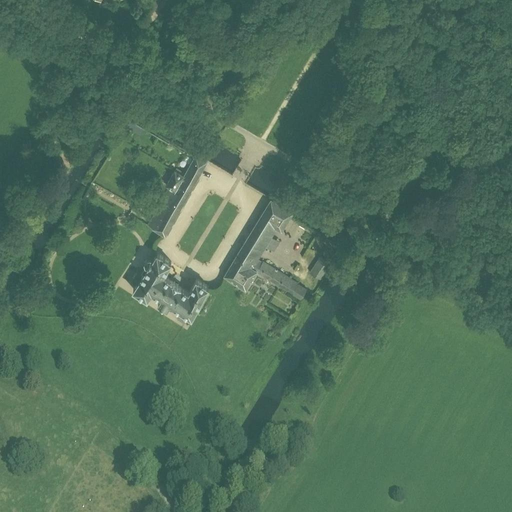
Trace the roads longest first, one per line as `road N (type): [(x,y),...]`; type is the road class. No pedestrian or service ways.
road 1 (unclassified): [(511,294),(111,54)]
road 2 (track): [(347,0),(261,143)]
